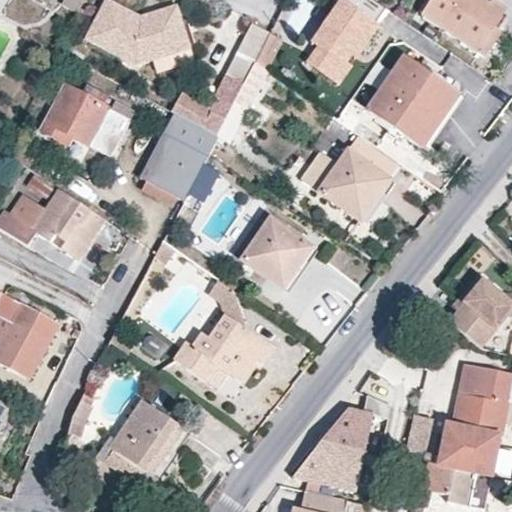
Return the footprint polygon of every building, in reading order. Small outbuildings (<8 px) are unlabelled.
[(87,0),(67,0),(64,7),(79,15),(87,0)] [(494,25),(503,10),(488,0),(435,0),(425,16),(486,59),(504,32),(494,25)] [(180,10),(144,20),(111,2),(90,40),(139,67),(178,56),(171,34),(186,29),(180,10)] [(379,26),(341,2),(312,45),(317,48),(306,65),(339,86),(379,26)] [(242,53),(211,111),(200,105),(181,95),(172,113),(173,114),(217,136),(254,64),(268,36),(254,28),(242,53)] [(193,52),(186,29),(171,34),(178,56),(193,52)] [(268,73),(283,43),(268,36),(254,64),(268,73)] [(460,94),(406,57),(384,91),(370,111),(422,148),(426,143),(460,94)] [(268,73),(254,64),(217,136),(229,143),(268,73)] [(384,91),(363,77),(349,97),(370,111),(384,91)] [(110,158),(131,120),(95,100),(99,92),(87,86),(82,95),(65,85),(40,133),(69,148),(74,140),(110,158)] [(173,114),(163,133),(207,157),(207,154),(217,136),(173,114)] [(207,157),(163,133),(141,178),(184,201),(187,195),(203,164),(207,157)] [(398,166),(358,139),(340,166),(321,194),(362,222),(398,166)] [(300,181),(321,194),(340,166),(321,151),(300,181)] [(219,172),(203,164),(187,195),(204,204),(219,172)] [(77,259),(102,222),(59,193),(46,210),(24,196),(11,216),(4,211),(0,218),(0,227),(26,245),(35,231),(49,240),(53,234),(67,242),(63,250),(77,259)] [(271,221),(244,261),(285,288),(311,249),(271,221)] [(173,253),(162,245),(158,253),(155,259),(165,265),(173,253)] [(450,324),(480,348),(511,310),(511,304),(485,283),(450,324)] [(251,332),(235,294),(219,284),(211,297),(222,304),(227,316),(210,338),(202,333),(192,348),(187,345),(176,361),(216,388),(228,372),(240,381),(255,361),(263,365),(273,348),(251,332)] [(0,318),(10,323),(0,342),(0,364),(28,379),(58,325),(1,294),(0,295),(0,318)] [(0,318),(0,342),(10,323),(0,318)] [(136,350),(116,336),(111,345),(130,357),(136,350)] [(511,377),(467,368),(458,415),(502,425),(507,404),(511,404),(511,377)] [(240,381),(228,372),(216,388),(230,397),(240,381)] [(363,414),(367,396),(362,394),(358,413),(363,414)] [(390,420),(393,407),(367,396),(363,414),(373,417),(390,420)] [(183,429),(144,402),(112,449),(150,477),(183,429)] [(511,404),(507,404),(502,425),(511,427),(511,404)] [(0,425),(8,410),(0,405),(0,425)] [(94,411),(82,406),(72,425),(66,440),(78,445),(94,411)] [(347,411),(295,478),(310,481),(321,484),(356,491),(363,463),(364,458),(365,453),(373,417),(363,414),(358,413),(347,411)] [(492,481),(502,425),(458,415),(457,421),(447,469),(445,478),(429,475),(428,482),(428,486),(434,491),(450,494),(448,503),(463,506),(469,476),(492,481)] [(415,417),(407,452),(426,457),(434,422),(415,417)] [(438,468),(447,469),(457,421),(449,419),(438,468)] [(150,477),(112,449),(104,460),(146,491),(159,489),(162,485),(150,477)] [(378,467),(381,457),(365,453),(364,458),(363,463),(378,467)] [(445,478),(447,469),(438,468),(431,466),(429,475),(445,478)] [(463,506),(486,510),(492,481),(469,476),(463,506)] [(319,493),(321,484),(310,481),(308,491),(319,493)] [(343,511),(346,500),(319,493),(308,491),(304,510),(296,508),(294,511),(343,511)] [(367,511),(369,505),(346,500),(343,511),(367,511)]
